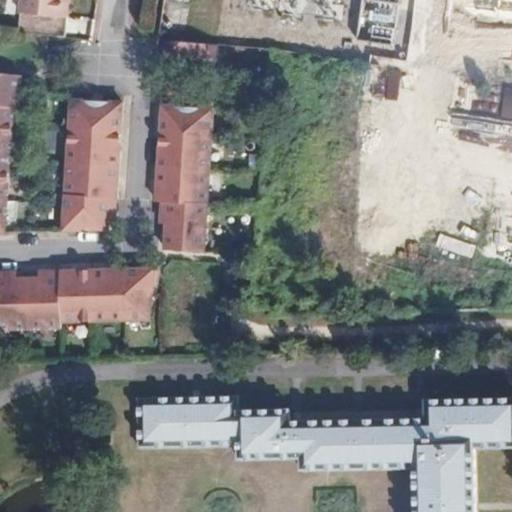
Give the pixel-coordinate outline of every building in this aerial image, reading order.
[(21,0),(18,31),(65,36),(69,0),(21,0)] [(366,0),(361,40),(396,44),(401,0),(366,0)] [(73,15),(68,31),(90,38),(95,22),(73,15)] [(220,60),(221,49),(215,48),(207,47),(186,44),(173,42),(171,56),(220,60)] [(0,65),(0,228),(14,229),(17,96),(24,95),(24,66),(0,65)] [(118,201),(124,201),(126,105),(75,104),(71,230),(117,231),(117,221),(118,201)] [(164,202),(169,202),(176,203),(175,224),(174,250),(215,251),(218,108),(167,106),(164,202)] [(155,272),(60,270),(59,276),(38,276),(39,270),(16,269),(16,275),(0,274),(0,325),(66,327),(65,322),(154,324),(155,272)] [(179,280),(176,299),(190,301),(193,283),(179,280)] [(140,396),(140,444),(239,442),(240,455),(302,454),(302,465),(417,464),(417,511),(478,511),(478,442),(511,442),(511,392),(427,395),(426,414),(291,417),(290,406),(240,407),(239,394),(140,396)]
